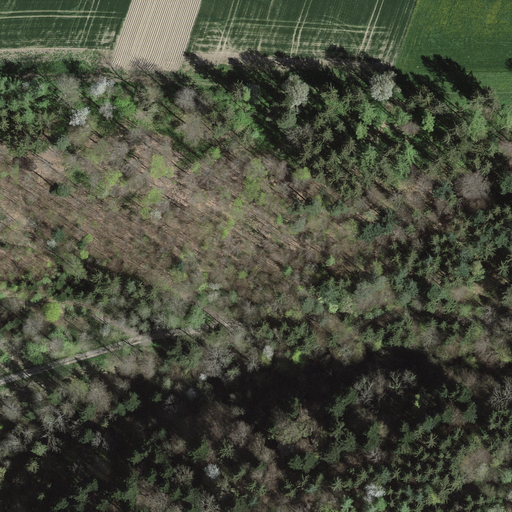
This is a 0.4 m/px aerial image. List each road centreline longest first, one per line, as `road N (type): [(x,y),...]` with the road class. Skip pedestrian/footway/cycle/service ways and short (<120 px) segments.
road 1 (track): [(511,88),(0,90)]
road 2 (track): [(511,322),(389,313),(230,326)]
road 3 (track): [(230,326),(144,340),(0,384)]
road 4 (track): [(0,238),(176,298)]
road 5 (track): [(0,300),(77,310),(144,340)]
